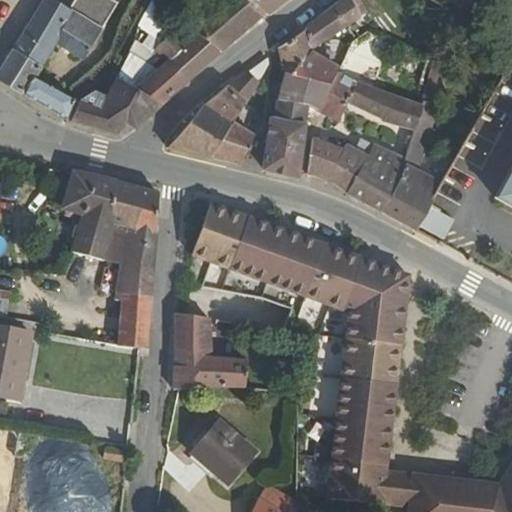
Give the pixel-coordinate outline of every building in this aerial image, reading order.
[(46,0),(0,73),(0,81),(24,96),(34,79),(55,43),(84,60),(118,4),(110,0),(74,0),(68,12),(48,0),(46,0)] [(197,35),(221,53),(261,17),(242,0),(212,0),(219,6),(191,31),(197,35)] [(283,3),(286,0),(250,0),(267,15),(283,3)] [(311,50),(360,17),(350,0),(343,0),(305,29),(306,30),(300,34),(311,50)] [(167,62),(197,35),(191,31),(153,1),(139,27),(162,44),(157,49),(167,62)] [(325,95),(336,74),(339,70),(311,55),(311,50),(300,34),(278,49),(285,74),(325,95)] [(147,81),(173,95),(221,53),(197,35),(167,62),(151,77),(147,81)] [(130,52),(145,61),(151,51),(135,42),(135,43),(130,52)] [(145,61),(130,52),(107,98),(94,92),(79,102),(71,122),(116,135),(126,124),(136,129),(161,106),(136,91),(147,81),(151,77),(152,65),(145,61)] [(247,72),(257,83),(262,74),(268,65),(267,58),(247,72)] [(204,106),(233,124),(257,83),(247,72),(233,83),(225,88),(204,106)] [(338,122),(348,103),(357,85),(336,74),(325,95),(285,74),(278,100),(308,107),(338,122)] [(34,79),(24,96),(66,121),(74,101),(34,79)] [(161,106),(173,95),(147,81),(136,91),(161,106)] [(348,103),(382,120),(390,97),(357,85),(348,103)] [(398,223),(415,232),(438,186),(416,173),(443,90),(426,85),(421,102),(423,102),(421,108),(415,131),(406,161),(381,213),(398,223)] [(415,131),(421,108),(390,97),(382,120),(382,122),(415,131)] [(305,125),(308,107),(278,100),(274,119),(305,125)] [(241,164),(254,137),(233,124),(204,106),(167,148),(211,158),(241,164)] [(280,174),(298,178),(305,125),(274,119),(271,118),(264,170),(280,174)] [(319,179),(328,182),(343,151),(313,140),(311,141),(307,176),(313,176),(319,179)] [(337,187),(347,194),(367,158),(372,148),(361,142),(356,152),(345,146),(343,151),(328,182),(334,184),(337,187)] [(363,203),(381,213),(406,161),(373,146),(372,148),(367,158),(347,194),(363,203)] [(511,169),(496,199),(511,207),(511,169)] [(96,177),(73,173),(63,209),(66,210),(64,216),(82,221),(72,253),(121,266),(115,301),(122,302),(117,347),(148,350),(159,195),(96,177)] [(385,472),(409,277),(375,264),(339,251),(272,227),(210,205),(192,256),(343,311),(344,308),(349,310),(327,499),(381,506),(385,472)] [(11,293),(0,290),(0,316),(7,318),(11,293)] [(209,321),(175,317),(173,391),(207,388),(245,388),(247,362),(210,359),(209,321)] [(0,397),(18,400),(31,334),(0,328),(0,397)] [(228,485),(256,453),(219,421),(193,452),(216,473),(215,474),(228,485)] [(511,511),(511,464),(507,473),(499,486),(493,495),(412,486),(409,509),(408,511),(511,511)] [(412,486),(493,495),(499,486),(385,472),(381,506),(409,509),(412,486)] [(276,511),(296,511),(296,502),(267,485),(257,500),(276,511)] [(251,511),(276,511),(257,500),(251,511)]
